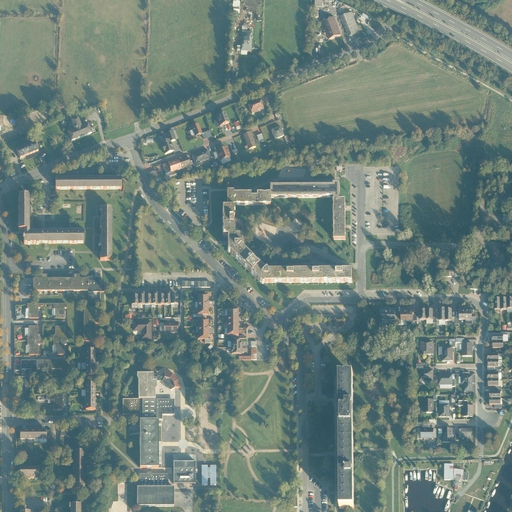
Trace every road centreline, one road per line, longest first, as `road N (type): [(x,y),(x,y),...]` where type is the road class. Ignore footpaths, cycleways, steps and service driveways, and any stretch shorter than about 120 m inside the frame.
road 1 (residential): [(480,441),(486,317),(477,303),(360,300)]
road 2 (residential): [(275,326),(300,355),(303,511)]
road 3 (residential): [(139,171),(274,118),(261,87)]
road 4 (residential): [(139,171),(158,209),(237,288)]
road 5 (residential): [(9,420),(8,266)]
road 6 (motorway): [(382,0),(511,69)]
road 7 (residential): [(261,87),(127,138)]
road 8 (residential): [(386,28),(371,44),(261,87)]
road 9 (residential): [(127,138),(0,189)]
road 10 (motorway): [(511,57),(406,0)]
